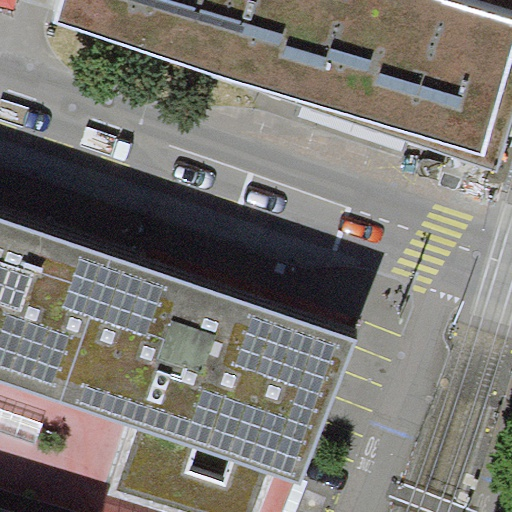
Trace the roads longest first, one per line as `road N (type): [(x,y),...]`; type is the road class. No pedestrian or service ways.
road 1 (secondary): [(0,92),(475,253)]
road 2 (residential): [(475,253),(369,511)]
